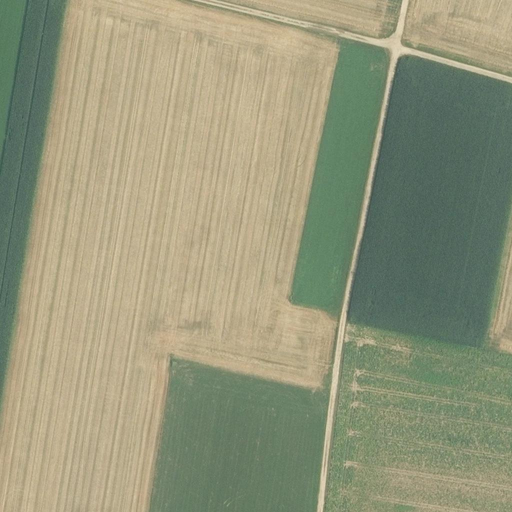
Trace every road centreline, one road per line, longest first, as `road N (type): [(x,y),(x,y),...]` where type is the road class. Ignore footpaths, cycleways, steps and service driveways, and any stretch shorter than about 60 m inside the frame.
road 1 (track): [(319,511),(346,298),(405,0)]
road 2 (track): [(175,0),(395,47),(511,82)]
road 3 (track): [(342,325),(511,357)]
